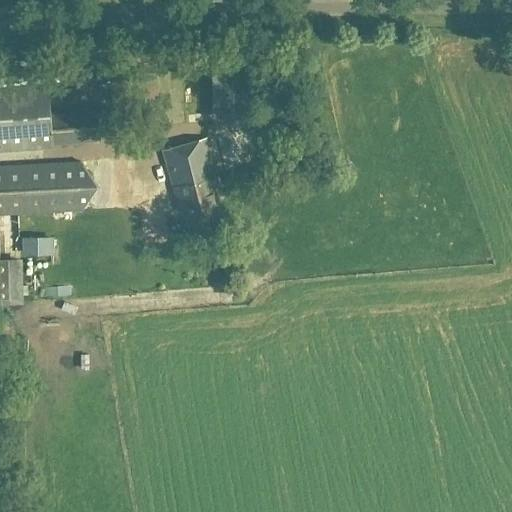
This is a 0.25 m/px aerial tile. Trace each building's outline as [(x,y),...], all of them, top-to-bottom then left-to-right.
[(211,48),(212,84),(212,110),(212,115),(253,114),(252,48),(211,48)] [(38,80),(0,82),(0,151),(54,147),(54,144),(99,141),(97,109),(51,113),(49,87),(95,84),(93,55),(36,59),(38,80)] [(294,108),(260,113),(263,128),(296,124),(294,108)] [(221,127),(239,128),(239,117),(221,117),(221,127)] [(164,151),(175,197),(181,196),(189,226),(220,219),(215,199),(223,197),(208,140),(164,151)] [(80,163),(0,166),(0,214),(82,212),(80,163)] [(22,259),(1,260),(0,235),(0,305),(23,305),(22,259)]
